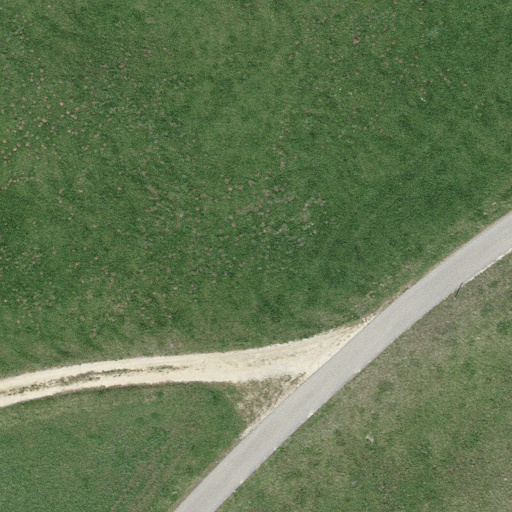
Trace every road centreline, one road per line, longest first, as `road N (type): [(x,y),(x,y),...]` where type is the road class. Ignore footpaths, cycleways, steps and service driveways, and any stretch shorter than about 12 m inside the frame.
road 1 (track): [(200,511),(334,367),(511,238)]
road 2 (track): [(334,367),(194,363),(0,394)]
